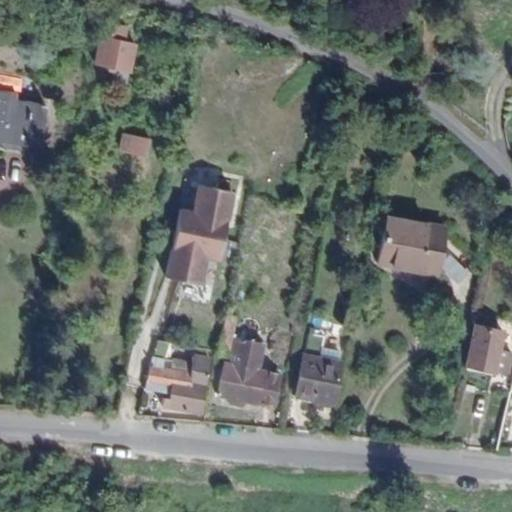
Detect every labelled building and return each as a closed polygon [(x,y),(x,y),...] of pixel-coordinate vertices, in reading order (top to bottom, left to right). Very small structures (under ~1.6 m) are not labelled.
[(99,24),(90,62),(128,70),(134,47),(123,44),(127,31),(99,24)] [(163,71),(167,56),(147,51),(144,65),(163,71)] [(0,92),(0,140),(36,147),(43,107),(13,102),(15,95),(0,92)] [(145,156),(148,141),(119,136),(116,150),(145,156)] [(182,216),(167,283),(196,289),(202,261),(216,264),(230,196),(195,189),(190,217),(182,216)] [(182,216),(175,214),(162,282),(167,283),(182,216)] [(432,275),(433,268),(438,243),(441,229),(383,218),(375,264),(432,275)] [(511,240),(511,222),(503,218),(497,234),(511,240)] [(454,246),(438,243),(433,268),(449,271),(454,246)] [(223,318),(216,353),(223,355),(231,319),(223,318)] [(494,353),(499,333),(472,327),(463,369),(490,374),(490,370),(505,374),(509,356),(494,353)] [(321,338),(308,336),(304,355),(302,355),(293,397),(314,401),(315,396),(326,399),(325,403),(330,404),(338,364),(335,363),(337,353),(319,349),(321,338)] [(235,339),(229,366),(222,365),(217,394),(271,405),(277,375),(255,370),(260,344),(235,339)] [(160,408),(168,409),(199,415),(208,361),(191,358),(190,366),(167,362),(171,348),(153,344),(142,391),(162,395),(160,408)]
